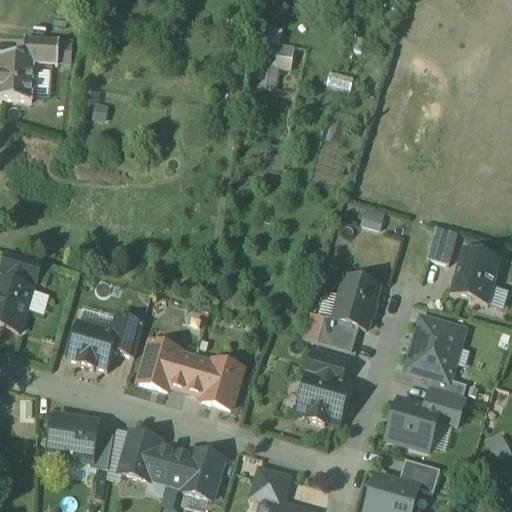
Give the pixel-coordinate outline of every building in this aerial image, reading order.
[(60,44),(24,42),(23,62),(35,63),(34,69),(58,70),(60,44)] [(278,92),(279,75),(294,75),(295,49),(263,48),(262,92),(278,92)] [(23,62),(0,60),(0,104),(32,107),(34,69),(35,63),(23,62)] [(348,95),(353,84),(333,76),(328,87),(348,95)] [(367,212),(363,232),(383,236),(386,216),(367,212)] [(458,239),(436,233),(427,264),(449,271),(458,239)] [(501,264),(463,253),(450,300),(488,311),(501,264)] [(41,268),(7,259),(2,276),(9,278),(28,284),(36,286),(41,268)] [(9,278),(6,287),(0,285),(0,332),(19,338),(31,294),(26,293),(28,284),(9,278)] [(379,292),(346,282),(333,324),(333,325),(359,333),(366,335),(379,292)] [(144,328),(115,320),(111,336),(119,338),(114,357),(134,363),(144,328)] [(359,333),(333,325),(333,324),(325,321),(317,348),(352,358),(359,333)] [(417,322),(401,377),(428,385),(447,390),(448,387),(462,335),(417,322)] [(111,336),(78,327),(67,365),(79,369),(79,371),(94,375),(95,373),(108,377),(114,357),(119,338),(111,336)] [(179,356),(150,348),(139,388),(168,396),(169,391),(178,360),(179,356)] [(348,365),(313,355),(305,381),(307,382),(308,378),(341,388),(348,365)] [(195,365),(178,360),(169,391),(186,396),(195,365)] [(195,365),(186,396),(203,401),(212,370),(195,365)] [(242,375),(213,366),(212,370),(203,401),(202,406),(231,414),(242,375)] [(341,388),(308,378),(307,382),(297,417),(310,421),(309,425),(325,429),(326,425),(339,429),(350,391),(341,388)] [(447,390),(428,385),(425,395),(428,396),(458,405),(462,391),(448,387),(447,390)] [(458,405),(428,396),(423,412),(435,415),(432,425),(453,432),(461,406),(458,405)] [(397,405),(385,449),(423,459),(432,425),(435,415),(423,412),(397,405)] [(98,428),(54,421),(48,460),(49,461),(48,467),(68,470),(69,464),(91,468),(92,468),(97,438),(98,428)] [(131,439),(115,434),(108,476),(106,485),(117,488),(120,478),(131,439)] [(114,441),(97,438),(92,468),(91,468),(90,473),(98,475),(108,476),(114,441)] [(161,446),(131,438),(131,439),(120,478),(149,487),(150,483),(159,454),(161,446)] [(500,442),(489,448),(498,465),(509,459),(500,442)] [(175,458),(159,454),(150,483),(166,488),(167,488),(175,458)] [(224,465),(194,456),(192,463),(184,493),(183,497),(212,505),(224,465)] [(192,463),(175,458),(167,488),(179,492),(184,493),(192,463)] [(440,475),(405,465),(399,488),(418,493),(417,494),(433,499),(440,475)] [(108,476),(98,475),(94,502),(103,504),(106,485),(108,476)] [(289,483),(259,475),(251,503),(263,507),(264,505),(281,510),(289,483)] [(399,488),(376,481),(367,511),(412,511),(417,494),(418,493),(399,488)] [(166,488),(163,500),(164,500),(162,508),(174,511),(179,492),(167,488),(166,488)]
